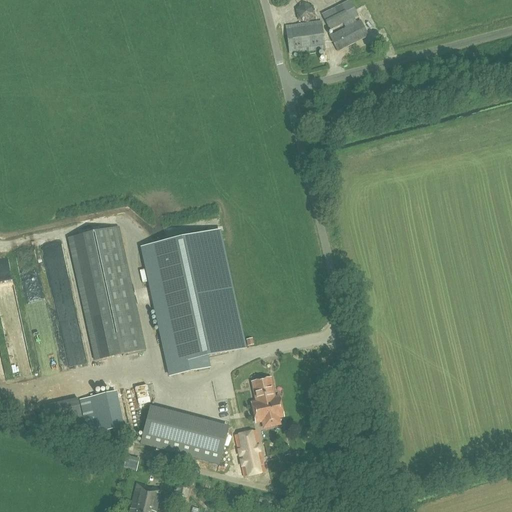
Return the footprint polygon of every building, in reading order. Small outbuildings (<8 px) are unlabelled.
[(318,4),(311,11),(318,19),(326,11),(318,4)] [(368,35),(361,20),(330,36),(337,51),(368,35)] [(321,21),(286,26),(290,54),(325,49),(321,21)] [(118,228),(79,236),(106,358),(145,350),(118,228)] [(219,232),(142,249),(170,376),(209,368),(207,357),(245,348),(219,232)] [(106,358),(79,236),(68,239),(94,361),(106,358)] [(250,402),(255,424),(261,423),(263,430),(281,426),(280,419),(284,418),(279,396),(275,397),(271,378),(250,382),(254,401),(250,402)] [(114,392),(79,399),(83,420),(86,435),(123,427),(114,392)] [(228,429),(197,421),(187,458),(219,465),(228,429)] [(244,477),(265,472),(254,422),(233,427),(244,477)] [(189,502),(191,492),(193,484),(176,481),(174,493),(173,499),(189,502)] [(156,511),(161,489),(136,484),(129,511),(156,511)]
